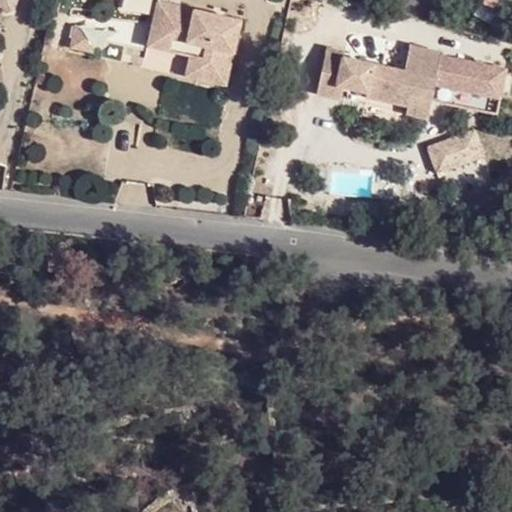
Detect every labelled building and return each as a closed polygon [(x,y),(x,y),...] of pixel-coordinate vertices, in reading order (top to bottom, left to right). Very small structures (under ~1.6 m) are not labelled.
[(243,17),(160,0),(159,0),(154,31),(209,43),(202,77),(229,82),(243,17)] [(209,43),(154,31),(151,44),(193,53),(188,74),(202,77),(209,43)] [(331,43),(321,89),(346,94),(350,73),(373,79),(370,91),(413,101),(416,91),(437,95),(447,47),(415,40),(409,65),(348,51),(349,46),(331,43)] [(412,109),(434,113),(437,95),(416,91),(413,101),(412,109)] [(478,129),(426,136),(430,166),(482,159),(478,129)]
